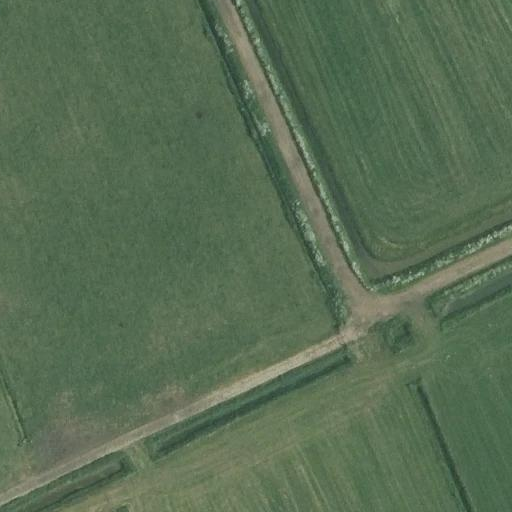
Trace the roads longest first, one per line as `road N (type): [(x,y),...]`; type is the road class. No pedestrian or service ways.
road 1 (track): [(220,0),(360,305),(395,300),(511,245)]
road 2 (track): [(376,307),(361,332),(0,505)]
